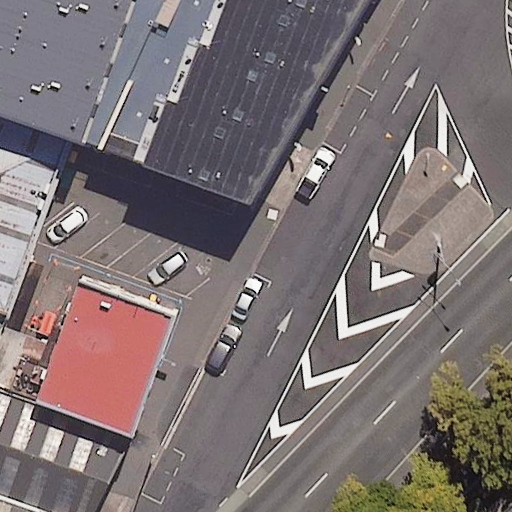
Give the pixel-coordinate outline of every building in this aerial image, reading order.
[(153,0),(0,0),(0,88),(107,127),(153,0)] [(265,193),(376,0),(170,0),(117,146),(265,193)] [(0,298),(16,305),(79,132),(0,103),(0,298)] [(189,314),(80,275),(38,391),(147,430),(189,314)] [(0,349),(16,305),(0,298),(0,349)] [(108,511),(117,511),(147,430),(38,391),(0,377),(0,472),(59,494),(108,511)] [(52,511),(59,494),(0,472),(0,511),(52,511)] [(511,511),(511,482),(481,511),(511,511)]
